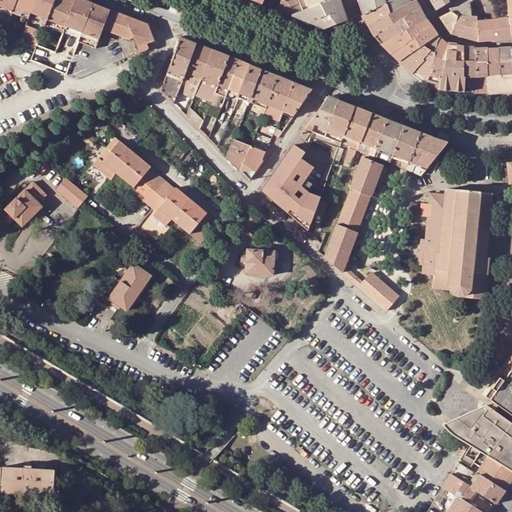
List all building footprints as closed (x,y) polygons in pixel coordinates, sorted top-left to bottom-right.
[(16,0),(0,0),(0,2),(0,5),(13,11),(14,7),(16,0)] [(35,0),(16,0),(14,7),(20,9),(31,13),(35,0)] [(35,0),(31,13),(48,19),(55,0),(35,0)] [(46,25),(45,25),(49,27),(64,32),(66,26),(75,0),(55,0),(48,19),(46,25)] [(93,4),(82,0),(75,0),(66,26),(82,33),(93,4)] [(290,0),(286,2),(285,0),(283,0),(282,0),(281,0),(277,9),(292,15),(333,0),(290,0)] [(325,29),(347,20),(340,0),(333,0),(292,15),(324,28),(325,29)] [(358,0),(364,15),(386,3),(384,0),(358,0)] [(414,0),(410,2),(390,14),(368,26),(375,38),(396,22),(420,8),(415,0),(414,0)] [(391,0),(386,3),(390,14),(410,2),(409,0),(391,0)] [(449,2),(448,0),(429,0),(431,2),(436,11),(449,2)] [(364,15),(368,26),(390,14),(386,3),(364,15)] [(451,34),(458,18),(467,17),(471,17),(469,3),(451,13),(440,18),(451,34)] [(96,48),(99,39),(103,29),(110,10),(93,4),(82,33),(80,38),(79,42),(96,48)] [(0,19),(8,23),(13,11),(0,5),(0,19)] [(18,16),(20,9),(14,7),(13,11),(8,23),(0,42),(0,48),(4,50),(18,16)] [(375,38),(382,45),(426,20),(420,8),(396,22),(375,38)] [(29,18),(31,13),(20,9),(18,16),(28,20),(29,18)] [(110,32),(129,39),(134,37),(126,17),(110,10),(103,29),(110,32)] [(46,25),(48,19),(31,13),(29,18),(46,25)] [(147,25),(126,17),(134,37),(140,52),(144,51),(141,45),(146,43),(153,40),(147,25)] [(462,38),(467,17),(458,18),(451,34),(462,38)] [(477,17),(471,17),(467,17),(462,38),(477,42),(478,42),(477,22),(477,17)] [(509,18),(492,21),(477,22),(478,42),(511,39),(509,18)] [(325,29),(334,32),(349,27),(347,20),(325,29)] [(382,45),(391,54),(431,27),(426,20),(382,45)] [(29,37),(27,42),(37,46),(38,45),(42,35),(45,26),(41,25),(40,28),(32,24),(27,36),(29,37)] [(80,38),(82,33),(66,26),(64,32),(80,38)] [(391,54),(399,62),(437,35),(431,27),(391,54)] [(429,51),(432,54),(440,38),(437,35),(399,62),(412,74),(424,61),(422,59),(429,51)] [(162,90),(174,103),(178,93),(184,77),(186,73),(197,45),(180,38),(168,71),(162,90)] [(435,56),(434,57),(444,61),(447,44),(440,38),(432,54),(435,56)] [(444,61),(454,63),(455,45),(447,44),(444,61)] [(184,77),(178,93),(194,99),(195,97),(202,79),(213,51),(197,45),(186,73),(184,77)] [(454,63),(453,78),(451,92),(464,93),(463,47),(455,45),(454,63)] [(464,93),(474,94),(475,49),(475,48),(463,47),(464,93)] [(506,91),(511,90),(511,51),(511,50),(511,48),(487,49),(487,93),(506,91)] [(474,94),(487,93),(487,49),(475,49),(474,94)] [(202,79),(219,86),(229,58),(213,51),(202,79)] [(412,74),(426,84),(434,57),(435,56),(432,54),(429,51),(422,59),(424,61),(412,74)] [(140,59),(142,56),(140,52),(131,56),(133,62),(140,59)] [(426,84),(438,90),(444,61),(434,57),(426,84)] [(219,86),(228,90),(240,62),(229,58),(219,86)] [(454,63),(444,61),(438,90),(444,91),(448,76),(453,78),(454,63)] [(228,90),(239,94),(250,66),(240,62),(228,90)] [(240,94),(251,98),(255,88),(261,70),(250,66),(239,94),(240,94)] [(251,98),(267,105),(278,77),(261,70),(255,88),(251,98)] [(451,92),(453,78),(448,76),(444,91),(451,92)] [(267,105),(283,111),(294,83),(278,77),(267,105)] [(216,94),(219,86),(202,79),(195,97),(210,103),(214,93),(216,94)] [(312,90),(294,83),(283,111),(294,116),(297,112),(312,90)] [(210,103),(205,115),(216,120),(228,90),(219,86),(216,94),(214,93),(210,103)] [(133,97),(137,94),(132,88),(128,91),(131,95),(133,97)] [(240,94),(239,94),(228,90),(216,120),(227,124),(231,115),(240,94)] [(242,119),(251,98),(240,94),(231,115),(242,119)] [(306,129),(325,136),(327,129),(338,100),(328,96),(310,122),(306,129)] [(355,107),(338,100),(327,129),(325,136),(341,143),(344,135),(355,107)] [(278,123),(283,111),(267,105),(262,116),(278,123)] [(204,120),(191,107),(187,116),(200,129),(204,120)] [(341,143),(350,146),(345,161),(352,164),(357,149),(360,142),(371,113),(355,107),(344,135),(341,143)] [(374,156),(377,148),(388,120),(371,113),(360,142),(357,149),(370,154),(374,156)] [(385,160),(390,162),(393,155),(403,126),(388,120),(377,148),(374,156),(385,160)] [(421,133),(403,126),(393,155),(402,158),(400,166),(407,169),(410,161),(421,133)] [(279,138),(283,132),(275,129),(273,136),(279,138)] [(214,132),(206,135),(209,138),(218,147),(222,136),(214,132)] [(421,133),(410,161),(407,169),(422,174),(427,168),(447,143),(434,138),(421,133)] [(92,146),(96,142),(87,135),(83,139),(92,146)] [(233,139),(226,156),(232,161),(241,170),(248,153),(250,146),(243,143),(244,140),(235,136),(233,139)] [(106,148),(98,158),(103,162),(116,172),(118,174),(134,187),(149,169),(151,167),(120,141),(117,144),(113,140),(106,148)] [(315,212),(320,199),(309,194),(307,198),(302,195),(300,197),(290,187),(297,175),(301,178),(310,165),(301,160),(305,154),(305,153),(294,146),(288,153),(265,187),(265,192),(268,195),(269,197),(288,214),(290,211),(302,222),(310,225),(310,224),(315,212)] [(338,163),(343,149),(339,148),(334,162),(338,163)] [(262,160),(248,153),(241,170),(250,180),(263,161),(262,160)] [(390,162),(400,166),(402,158),(393,155),(390,162)] [(50,165),(39,156),(25,165),(41,177),(50,165)] [(342,272),(345,266),(358,232),(371,197),(383,165),(363,157),(350,189),(337,224),(325,257),(342,272)] [(111,179),(116,172),(103,162),(98,158),(93,165),(111,179)] [(302,195),(307,198),(301,188),(306,181),(314,169),(310,165),(301,178),(297,175),(290,187),(300,197),(302,195)] [(174,189),(149,169),(134,187),(132,190),(136,193),(153,208),(157,210),(159,208),(174,189)] [(66,178),(57,190),(79,208),(83,202),(88,196),(85,193),(66,178)] [(306,181),(301,188),(307,198),(309,194),(308,194),(307,193),(312,185),(306,181)] [(33,182),(25,190),(38,203),(46,195),(33,182)] [(176,188),(174,189),(159,208),(172,219),(174,221),(190,234),(201,243),(209,233),(203,227),(209,219),(205,216),(207,213),(176,188)] [(42,207),(38,203),(25,190),(17,199),(6,210),(10,214),(14,218),(22,226),(42,207)] [(420,253),(424,253),(423,267),(422,266),(421,270),(423,270),(422,274),(435,275),(433,288),(448,289),(449,291),(449,292),(450,293),(451,294),(453,295),(454,296),(455,297),(457,297),(458,298),(460,298),(462,298),(463,297),(465,297),(469,297),(476,298),(475,300),(484,301),(484,299),(485,298),(487,274),(489,258),(486,257),(491,202),(491,196),(480,195),(457,192),(445,191),(445,194),(430,193),(430,195),(429,204),(422,203),(420,216),(428,217),(425,240),(421,239),(420,253)] [(167,225),(172,219),(159,208),(157,210),(153,215),(166,226),(167,225)] [(288,214),(306,230),(310,225),(302,222),(290,211),(288,214)] [(259,218),(252,213),(243,226),(250,231),(259,218)] [(10,222),(14,218),(10,214),(6,218),(10,222)] [(245,273),(273,276),(275,251),(263,250),(247,249),(246,262),(245,273)] [(146,283),(151,276),(133,263),(121,281),(109,298),(126,310),(131,303),(134,304),(141,294),(148,284),(146,283)] [(342,272),(355,283),(359,279),(345,266),(342,272)] [(371,273),(363,282),(359,287),(387,311),(399,297),(371,273)] [(511,354),(502,369),(491,384),(486,391),(483,395),(490,400),(495,403),(499,406),(511,415),(511,354)] [(486,380),(491,384),(502,369),(497,365),(486,380)] [(228,429),(241,414),(230,405),(229,406),(218,420),(228,429)] [(511,424),(505,419),(494,412),(490,409),(486,405),(485,406),(469,437),(471,439),(489,449),(506,460),(511,463),(511,424)] [(469,437),(485,406),(470,413),(460,431),(469,437)] [(445,429),(449,432),(468,444),(471,439),(469,437),(460,431),(470,413),(443,425),(445,429)] [(468,444),(487,457),(511,471),(511,463),(506,460),(489,449),(471,439),(468,444)] [(470,467),(475,458),(464,451),(458,460),(470,467)] [(505,490),(511,479),(511,471),(487,457),(476,474),(479,476),(480,474),(505,490)] [(505,490),(480,474),(479,476),(476,474),(459,463),(451,474),(471,486),(470,488),(479,493),(495,503),(496,501),(501,496),(505,490)] [(31,495),(53,496),(54,469),(31,468),(31,466),(24,465),(24,468),(1,467),(0,468),(0,475),(0,493),(19,494),(31,495)] [(458,497),(459,497),(482,511),(485,511),(491,504),(477,496),(479,493),(470,488),(471,486),(451,474),(443,488),(447,491),(457,497),(458,497)] [(271,485),(264,501),(289,511),(296,511),(302,498),(271,485)] [(442,487),(438,494),(444,498),(444,497),(447,491),(443,488),(442,487)] [(447,491),(444,497),(453,502),(446,511),(482,511),(459,497),(458,497),(457,497),(447,491)] [(438,508),(444,498),(438,494),(432,504),(438,508)]
